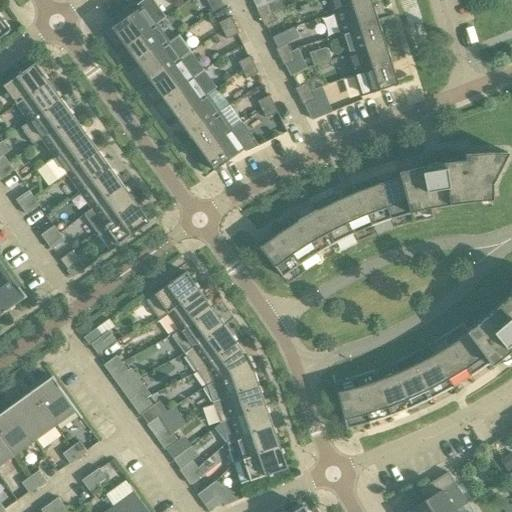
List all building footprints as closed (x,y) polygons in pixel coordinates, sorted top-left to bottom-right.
[(143,0),(136,6),(139,9),(115,26),(111,29),(112,31),(113,30),(124,46),(124,47),(125,48),(156,25),(166,18),(152,0),(143,0)] [(329,0),(334,14),(370,2),(369,0),(329,0)] [(370,2),(334,14),(341,35),(379,22),(377,17),(375,18),(370,2)] [(260,19),(272,13),(268,5),(256,11),(260,19)] [(276,21),(272,13),(260,19),(264,27),(276,21)] [(0,17),(0,38),(11,30),(0,17)] [(223,32),(235,26),(231,18),(219,24),(223,32)] [(380,27),(379,22),(341,35),(347,55),(384,43),(379,28),(380,27)] [(156,25),(125,48),(125,49),(126,48),(138,65),(169,43),(156,25)] [(239,34),(235,26),(223,32),(227,40),(239,34)] [(150,83),(181,60),(191,53),(179,35),(169,43),(138,65),(150,81),(149,82),(150,83)] [(389,59),(384,43),(347,55),(354,76),(392,63),(390,58),(389,59)] [(280,58),(292,52),(287,44),(276,50),(280,58)] [(327,46),(310,51),(314,63),(331,57),(327,46)] [(296,61),(292,52),(280,58),(284,66),(296,61)] [(151,83),(163,100),(204,71),(191,53),(181,60),(150,83),(151,84),(151,83)] [(242,71),(254,65),(250,57),(238,63),(242,71)] [(392,63),(354,76),(361,97),(397,86),(392,69),(394,68),(392,63)] [(16,105),(48,82),(35,64),(3,87),(16,105)] [(258,73),(254,65),(242,71),(246,79),(258,73)] [(176,118),(207,96),(217,88),(204,71),(163,100),(175,117),(176,118)] [(48,82),(16,105),(29,122),(60,99),(48,82)] [(299,97),(311,91),(307,83),(295,89),(299,97)] [(311,91),(299,97),(303,106),(315,100),(311,91)] [(219,113),(207,96),(176,118),(176,119),(177,119),(189,135),(219,113)] [(262,110),(273,105),(269,96),(258,102),(262,110)] [(60,99),(29,122),(21,128),(34,145),(41,140),(73,117),(60,99)] [(278,113),(273,105),(262,110),(266,119),(278,113)] [(232,131),(219,113),(189,135),(201,152),(200,152),(201,153),(232,131)] [(86,134),(73,117),(41,140),(54,157),(86,134)] [(232,131),(201,153),(202,154),(213,170),(214,172),(218,169),(245,149),(232,131)] [(54,157),(47,163),(59,180),(67,175),(98,152),(86,134),(54,157)] [(111,169),(98,152),(67,175),(79,192),(111,169)] [(409,209),(411,209),(428,205),(429,210),(451,206),(472,203),(472,197),(492,196),(492,185),(508,154),(509,154),(490,154),(465,156),(466,162),(444,164),(423,168),(399,174),(400,178),(401,177),(409,209)] [(0,169),(9,163),(3,156),(0,158),(0,169)] [(14,171),(9,163),(0,169),(0,179),(1,180),(14,171)] [(79,192),(91,209),(92,210),(124,187),(111,169),(79,192)] [(400,178),(379,184),(391,220),(412,214),(411,209),(409,209),(401,177),(400,178)] [(379,184),(358,192),(371,227),(391,220),(379,184)] [(92,210),(91,209),(84,215),(97,233),(136,204),(124,187),(92,210)] [(21,208),(34,199),(29,191),(15,201),(21,208)] [(371,227),(358,192),(337,201),(353,235),(371,227)] [(39,206),(34,199),(21,208),(26,215),(39,206)] [(337,201),(317,211),(334,244),(353,235),(337,201)] [(149,222),(136,204),(97,233),(110,251),(149,222)] [(317,211),(297,222),(317,254),(334,244),(317,211)] [(297,222),(278,234),(299,265),(317,254),(297,222)] [(46,243),(59,234),(54,226),(41,236),(46,243)] [(64,241),(59,234),(46,243),(51,250),(64,241)] [(299,265),(278,234),(259,248),(282,278),(299,265)] [(0,264),(0,306),(4,313),(26,297),(0,261),(0,264)] [(72,279),(85,269),(80,262),(66,271),(72,279)] [(167,314),(199,291),(186,273),(146,301),(159,319),(167,314)] [(199,291),(167,314),(180,331),(211,308),(199,291)] [(484,321),(468,333),(490,364),(507,351),(511,357),(511,353),(511,352),(511,295),(499,307),(484,321)] [(211,308),(180,331),(172,337),(184,354),(224,326),(211,308)] [(237,344),(224,326),(184,354),(197,373),(237,344)] [(89,346),(102,336),(97,329),(84,338),(89,346)] [(490,364),(468,333),(451,345),(471,377),(490,364)] [(246,356),(237,344),(197,373),(207,386),(251,364),(247,356),(246,356)] [(471,377),(451,345),(433,356),(452,389),(471,377)] [(109,373),(122,364),(117,356),(103,366),(109,373)] [(433,356),(415,365),(432,399),(452,389),(433,356)] [(127,371),(122,364),(109,373),(114,381),(127,371)] [(251,364),(207,386),(213,405),(222,399),(259,387),(254,372),(255,371),(251,364)] [(432,399),(415,365),(396,374),(411,409),(432,399)] [(411,409),(396,374),(377,381),(390,417),(411,409)] [(31,392),(55,426),(75,412),(81,419),(82,419),(52,377),(31,392)] [(390,417),(377,381),(358,387),(369,424),(390,417)] [(266,407),(259,387),(222,399),(213,405),(219,423),(229,420),(266,407)] [(369,424),(358,387),(337,393),(346,430),(369,424)] [(134,408),(147,399),(142,391),(129,401),(134,408)] [(55,426),(31,392),(11,407),(35,441),(55,426)] [(152,406),(147,399),(134,408),(139,416),(152,406)] [(35,441),(11,407),(0,414),(0,435),(14,456),(35,441)] [(219,423),(227,443),(236,440),(273,428),(266,407),(229,420),(219,423)] [(159,443),(172,434),(167,427),(154,436),(159,443)] [(273,428),(236,440),(227,443),(234,464),(280,448),(273,428)] [(178,441),(172,434),(159,443),(165,451),(178,441)] [(0,466),(14,456),(0,435),(0,466)] [(71,448),(79,459),(87,453),(79,442),(71,448)] [(79,459),(71,448),(62,454),(70,465),(79,459)] [(287,469),(280,448),(234,464),(241,485),(287,469)] [(511,452),(500,460),(507,473),(511,469),(511,452)] [(184,478),(198,469),(192,461),(179,471),(184,478)] [(90,475),(98,486),(107,479),(99,469),(90,475)] [(203,476),(198,469),(184,478),(190,486),(203,476)] [(30,478),(38,488),(46,482),(39,471),(30,478)] [(454,511),(455,511),(444,493),(456,486),(448,473),(426,487),(433,498),(413,510),(409,511),(454,511)] [(98,486),(90,475),(82,481),(89,492),(98,486)] [(38,488),(30,478),(22,484),(29,494),(38,488)] [(208,511),(211,511),(223,504),(226,507),(239,500),(216,482),(210,486),(197,496),(208,511)] [(134,493),(114,507),(116,511),(148,511),(129,484),(128,485),(134,493)] [(49,504),(54,511),(61,511),(66,509),(58,498),(49,504)]
